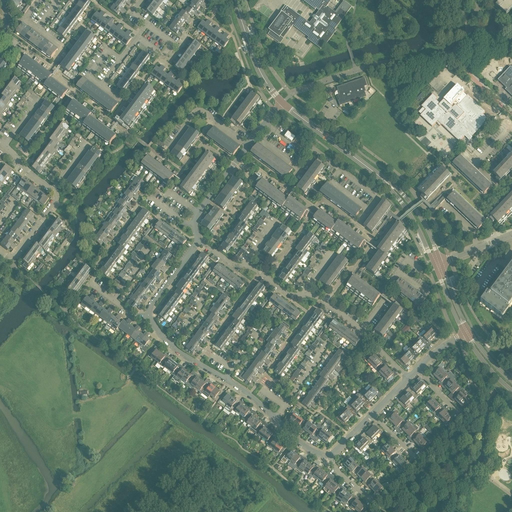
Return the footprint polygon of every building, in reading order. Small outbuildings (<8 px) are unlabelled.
[(20,7),(21,6),(13,0),(12,0),(9,4),(16,9),(19,6),(20,7)] [(195,0),(194,0),(191,4),(199,9),(200,7),(204,10),(205,7),(195,0)] [(269,30),(270,31),(279,38),(280,37),(284,39),(290,31),(289,31),(293,26),(306,35),(306,36),(307,36),(308,38),(309,38),(308,40),(308,39),(311,41),(320,49),(321,49),(325,43),(327,44),(328,41),(329,40),(336,31),(336,32),(336,31),(335,30),(336,28),(337,27),(346,14),(347,14),(351,8),(351,7),(352,8),(352,7),(344,1),(339,8),(335,13),(327,7),(328,6),(329,5),(328,5),(331,0),(302,0),(302,1),(303,0),(312,8),(315,10),(316,9),(319,11),(310,24),(300,16),(287,7),(282,13),(269,30)] [(496,7),(495,7),(506,16),(506,15),(511,7),(511,0),(503,0),(497,8),(496,7)] [(84,12),(87,8),(79,1),(78,2),(79,3),(77,6),(84,12)] [(123,9),(124,6),(117,1),(114,5),(125,13),(126,11),(123,9)] [(160,7),(153,2),(151,4),(147,2),(146,4),(156,12),(160,7)] [(153,16),(156,12),(146,4),(144,6),(148,8),(146,11),(153,16)] [(197,12),(199,9),(191,4),(188,8),(199,16),(200,14),(197,12)] [(125,13),(114,5),(111,10),(118,15),(120,13),(123,15),(125,13)] [(81,16),(84,12),(77,6),(75,10),(73,9),(72,10),(81,16)] [(197,18),(199,16),(188,8),(185,13),(183,11),(192,18),(194,15),(197,18)] [(77,21),(81,16),(72,10),(72,11),(73,12),(71,15),(77,21)] [(96,23),(104,13),(102,11),(99,15),(97,13),(91,20),(96,23)] [(182,12),(179,15),(190,23),(191,22),(188,19),(190,17),(192,18),(183,11),(182,12)] [(100,27),(106,20),(103,18),(106,14),(104,13),(96,23),(100,27)] [(179,16),(177,14),(175,18),(174,18),(176,20),(183,25),(185,23),(189,25),(190,23),(179,15),(179,16)] [(74,25),(77,21),(71,15),(68,18),(67,17),(66,18),(74,25)] [(71,29),(74,25),(66,18),(65,20),(66,21),(64,24),(71,29)] [(105,30),(112,19),(110,18),(108,21),(106,20),(100,27),(105,30)] [(171,22),(173,24),(184,32),(185,30),(182,27),(183,25),(176,20),(174,18),(171,22)] [(109,33),(114,26),(112,24),(114,21),(112,19),(105,30),(109,33)] [(202,32),(210,22),(208,20),(205,24),(203,22),(197,29),(202,32)] [(171,22),(167,28),(169,30),(170,29),(177,34),(179,31),(182,34),(184,32),(173,24),(171,22)] [(206,35),(211,28),(209,27),(212,23),(210,22),(202,32),(206,35)] [(25,30),(28,27),(23,24),(16,33),(20,36),(23,33),(25,30)] [(68,34),(71,29),(64,24),(62,27),(60,26),(59,27),(68,34)] [(113,36),(121,26),(119,24),(117,28),(114,26),(109,33),(113,36)] [(118,40),(123,33),(120,31),(123,27),(121,26),(113,36),(118,40)] [(25,40),(32,30),(28,27),(25,30),(23,33),(20,36),(25,40)] [(64,38),(68,34),(59,27),(59,28),(60,29),(57,33),(64,38)] [(211,39),(218,28),(216,27),(214,30),(211,28),(206,35),(211,39)] [(215,42),(220,35),(218,33),(220,30),(218,28),(211,39),(215,42)] [(68,73),(69,73),(95,38),(91,35),(92,33),(87,29),(85,31),(87,32),(61,67),(66,71),(68,73)] [(34,37),(36,34),(32,30),(25,40),(29,43),(32,40),(34,37)] [(122,43),(130,32),(128,31),(125,34),(123,33),(118,40),(122,43)] [(130,32),(122,43),(126,46),(132,39),(129,37),(132,34),(130,32)] [(219,45),(227,35),(225,33),(223,37),(220,35),(215,42),(219,45)] [(33,46),(41,37),(36,34),(34,37),(32,40),(29,43),(33,46)] [(227,35),(219,45),(224,48),(229,42),(226,40),(229,36),(227,35)] [(42,43),(45,40),(41,37),(33,46),(38,49),(40,46),(42,43)] [(42,53),(49,43),(45,40),(42,43),(40,46),(38,49),(42,53)] [(187,42),(198,50),(201,46),(194,40),(192,43),(189,41),(187,42)] [(187,49),(194,54),(198,50),(187,42),(186,44),(189,47),(187,49)] [(51,50),(53,47),(49,43),(42,53),(46,56),(49,53),(51,50)] [(49,53),(46,56),(51,59),(58,50),(53,47),(51,50),(49,53)] [(181,51),(191,59),(194,54),(187,49),(186,52),(182,49),(181,51)] [(181,58),(188,63),(191,59),(181,51),(179,53),(183,56),(181,58)] [(139,55),(139,56),(147,62),(150,57),(143,52),(141,56),(140,55),(139,55)] [(62,100),(68,92),(51,79),(52,77),(26,58),(27,56),(25,54),(19,63),(20,64),(18,67),(62,100)] [(139,58),(137,61),(144,66),(147,62),(139,56),(138,57),(139,58)] [(174,60),(185,67),(188,63),(181,58),(179,60),(176,58),(174,60)] [(181,72),(185,67),(174,60),(173,62),(176,64),(174,67),(181,72)] [(133,63),(132,64),(141,70),(144,66),(137,61),(134,64),(133,63)] [(133,66),(130,69),(137,75),(141,70),(132,64),(131,65),(133,66)] [(156,78),(164,67),(162,66),(159,69),(156,67),(151,74),(156,78)] [(160,81),(165,74),(163,72),(166,69),(164,67),(156,78),(160,81)] [(511,68),(511,67),(510,67),(505,73),(498,80),(498,81),(498,80),(504,85),(504,86),(506,89),(505,90),(506,90),(511,95),(511,96),(511,68)] [(127,72),(126,73),(134,79),(137,75),(130,69),(128,73),(127,72)] [(164,84),(172,74),(170,72),(168,76),(165,74),(160,81),(164,84)] [(126,75),(124,78),(131,83),(134,79),(126,73),(125,74),(126,75)] [(169,87),(174,80),(172,78),(174,75),(172,74),(164,84),(169,87)] [(20,89),(20,88),(19,87),(22,84),(14,78),(11,82),(20,89)] [(81,91),(87,82),(83,78),(76,88),(81,91)] [(120,80),(119,81),(128,88),(131,83),(124,78),(121,81),(120,80)] [(340,106),(349,103),(366,97),(365,92),(366,92),(364,87),(367,86),(364,78),(337,87),(339,95),(337,96),(339,100),(338,101),(340,106)] [(173,91),(181,80),(179,79),(176,82),(174,80),(169,87),(173,91)] [(181,80),(173,91),(178,94),(183,87),(180,85),(183,81),(181,80)] [(117,87),(124,92),(128,88),(119,81),(118,83),(119,84),(117,87)] [(19,90),(20,89),(11,82),(8,87),(15,92),(18,89),(19,90)] [(85,94),(92,85),(87,82),(81,91),(85,94)] [(116,120),(116,121),(117,121),(118,122),(117,123),(119,124),(123,127),(125,124),(127,126),(129,128),(130,129),(134,124),(137,120),(140,115),(143,112),(143,111),(146,107),(147,107),(150,102),(152,100),(153,98),(156,93),(153,91),(152,90),(151,89),(152,88),(152,87),(149,85),(150,83),(148,82),(147,83),(145,85),(146,86),(143,91),(141,94),(140,95),(137,99),(137,100),(134,104),(133,104),(130,108),(127,113),(124,117),(121,121),(120,120),(119,120),(117,118),(116,120)] [(89,97),(96,88),(92,85),(85,94),(89,97)] [(423,108),(418,112),(421,115),(420,116),(432,127),(436,123),(440,126),(441,125),(442,126),(442,125),(459,142),(464,137),(467,134),(470,136),(471,138),(472,137),(488,120),(483,115),(485,112),(468,95),(466,96),(464,93),(463,93),(464,92),(457,86),(452,91),(452,92),(450,94),(441,103),(440,104),(436,100),(437,99),(433,95),(421,107),(423,108)] [(13,96),(15,92),(8,87),(4,91),(13,98),(14,97),(13,96)] [(94,101),(101,91),(96,88),(89,97),(94,101)] [(3,97),(11,103),(9,101),(11,98),(12,99),(13,98),(4,91),(1,95),(3,97)] [(98,104),(105,95),(101,91),(94,101),(98,104)] [(260,100),(252,94),(232,120),(231,119),(229,121),(237,127),(238,125),(240,126),(260,100)] [(102,107),(109,98),(105,95),(98,104),(102,107)] [(0,101),(9,108),(9,107),(8,106),(11,103),(3,97),(0,101)] [(107,110),(114,101),(109,98),(102,107),(107,110)] [(110,145),(116,137),(90,117),(91,115),(73,101),(74,100),(73,99),(68,105),(70,106),(66,112),(101,138),(110,145)] [(8,109),(9,108),(0,101),(0,108),(4,112),(7,108),(8,109)] [(114,101),(107,110),(111,114),(118,104),(114,101)] [(55,109),(46,102),(42,106),(46,109),(46,108),(49,111),(52,113),(55,109)] [(46,109),(42,106),(39,111),(49,117),(52,113),(49,111),(46,108),(46,109)] [(45,122),(48,119),(49,117),(39,111),(36,115),(39,117),(39,118),(42,120),(42,119),(45,122)] [(42,126),(45,122),(42,119),(42,120),(39,118),(39,117),(36,115),(33,119),(42,126)] [(39,130),(42,126),(33,119),(29,123),(33,126),(36,128),(39,130)] [(33,126),(29,123),(26,128),(36,135),(39,130),(36,128),(33,126)] [(59,127),(68,134),(68,133),(67,132),(70,128),(62,123),(59,127)] [(67,135),(68,134),(59,127),(55,131),(63,137),(66,134),(67,135)] [(211,140),(218,131),(213,127),(206,137),(211,140)] [(32,139),(34,136),(36,135),(26,128),(23,132),(26,135),(28,136),(29,137),(32,139)] [(187,133),(196,140),(200,135),(190,128),(187,133)] [(61,141),(63,137),(55,131),(52,136),(61,143),(62,142),(61,141)] [(215,144),(222,134),(218,131),(211,140),(215,144)] [(29,144),(32,139),(29,137),(28,136),(26,135),(23,132),(20,137),(29,144)] [(184,137),(193,144),(196,140),(187,133),(184,137)] [(220,147),(227,137),(222,134),(215,144),(220,147)] [(60,144),(61,143),(52,136),(49,140),(59,148),(59,147),(57,146),(59,143),(60,144)] [(181,141),(190,148),(193,144),(184,137),(181,141)] [(224,150),(231,141),(227,137),(220,147),(224,150)] [(56,151),(59,148),(49,140),(51,142),(48,146),(57,153),(58,152),(56,151)] [(177,146),(187,153),(190,148),(181,141),(177,146)] [(228,153),(235,144),(231,141),(224,150),(228,153)] [(235,144),(228,153),(233,157),(240,147),(235,144)] [(255,157),(262,147),(257,144),(250,153),(255,157)] [(56,154),(57,153),(48,146),(45,150),(52,156),(55,153),(56,154)] [(174,150),(183,157),(187,153),(177,146),(174,150)] [(99,159),(102,154),(93,147),(89,152),(99,159)] [(259,160),(266,151),(262,147),(255,157),(259,160)] [(50,160),(52,156),(45,150),(41,155),(50,162),(51,161),(50,160)] [(180,161),(183,157),(174,150),(171,154),(180,161)] [(181,189),(190,196),(217,161),(216,161),(218,159),(207,151),(205,153),(207,154),(181,189)] [(263,163),(270,154),(266,151),(259,160),(263,163)] [(95,163),(99,159),(89,152),(86,156),(95,163)] [(168,185),(174,177),(148,157),(149,156),(147,154),(143,159),(145,161),(142,165),(168,185)] [(268,166),(275,157),(270,154),(263,163),(268,166)] [(500,184),(502,182),(501,180),(511,168),(511,154),(493,174),(497,178),(496,179),(500,184)] [(50,163),(50,162),(41,155),(38,159),(46,165),(49,162),(50,163)] [(92,167),(95,163),(86,156),(83,161),(92,167)] [(456,168),(464,160),(460,156),(452,164),(456,168)] [(272,170),(279,160),(275,157),(268,166),(272,170)] [(44,168),(46,165),(38,159),(35,163),(44,170),(45,169),(44,168)] [(305,195),(308,190),(324,168),(320,165),(321,163),(316,159),(315,162),(316,163),(297,189),(305,195)] [(276,173),(283,164),(279,160),(272,170),(276,173)] [(464,160),(456,168),(460,172),(468,163),(464,160)] [(89,172),(92,167),(83,161),(80,165),(89,172)] [(43,171),(44,170),(35,163),(32,168),(39,174),(42,170),(43,171)] [(464,176),(472,167),(468,163),(460,172),(464,176)] [(281,176),(288,167),(283,164),(276,173),(281,176)] [(1,170),(10,177),(10,176),(9,175),(12,171),(4,165),(1,170)] [(86,176),(89,172),(80,165),(76,169),(86,176)] [(427,198),(430,195),(449,175),(440,166),(418,190),(423,195),(427,198)] [(288,167),(281,176),(285,179),(292,170),(288,167)] [(472,167),(464,176),(468,179),(476,171),(472,167)] [(82,180),(86,176),(76,169),(73,174),(82,180)] [(9,178),(10,177),(1,170),(0,170),(0,176),(5,180),(8,177),(9,178)] [(472,183),(480,175),(476,171),(468,179),(472,183)] [(79,185),(82,180),(73,174),(70,178),(79,185)] [(261,193),(300,222),(302,219),(304,220),(305,218),(306,218),(310,212),(308,210),(307,211),(289,198),(288,200),(262,181),(263,179),(258,175),(257,177),(259,179),(256,183),(254,186),(257,187),(256,189),(260,192),(261,193)] [(480,175),(472,183),(476,187),(484,179),(480,175)] [(144,183),(135,176),(131,181),(133,182),(144,190),(146,188),(142,186),(144,183)] [(230,181),(240,188),(243,184),(234,177),(230,181)] [(67,182),(74,188),(76,189),(79,185),(70,178),(67,182)] [(20,192),(27,183),(23,179),(17,187),(20,190),(19,191),(20,192)] [(480,191),(488,182),(484,179),(476,187),(480,191)] [(237,193),(240,188),(230,181),(227,186),(237,193)] [(133,184),(131,187),(138,192),(139,189),(143,192),(144,190),(133,182),(132,183),(133,184)] [(488,182),(480,191),(484,194),(492,186),(488,182)] [(26,194),(31,186),(27,183),(20,192),(21,193),(22,191),(26,194)] [(324,196),(331,187),(326,184),(319,193),(324,196)] [(29,198),(36,189),(31,186),(26,194),(29,196),(28,198),(29,198)] [(233,197),(237,193),(227,186),(224,190),(233,197)] [(136,194),(138,192),(131,187),(128,190),(127,190),(138,199),(139,197),(136,194)] [(331,187),(324,196),(328,200),(335,190),(331,187)] [(34,200),(40,192),(36,189),(29,198),(30,199),(31,198),(34,200)] [(485,222),(487,220),(489,219),(487,217),(486,218),(485,219),(454,189),(449,194),(447,193),(446,194),(448,196),(446,198),(447,199),(454,192),(485,222)] [(137,201),(138,199),(127,190),(126,191),(127,192),(124,195),(131,200),(133,198),(137,201)] [(230,201),(233,197),(224,190),(221,194),(230,201)] [(333,203),(340,193),(335,190),(328,200),(333,203)] [(38,205),(44,196),(40,192),(34,200),(37,203),(37,204),(38,205)] [(479,230),(485,222),(454,192),(447,199),(479,230)] [(337,206),(344,197),(340,193),(333,203),(337,206)] [(227,206),(230,201),(221,194),(218,199),(227,206)] [(499,225),(511,213),(511,211),(511,194),(491,217),(489,215),(487,217),(489,219),(493,222),(494,220),(499,225)] [(129,203),(131,200),(124,195),(122,199),(121,198),(120,199),(132,207),(133,206),(129,203)] [(44,196),(38,205),(39,206),(40,204),(43,207),(49,199),(44,196)] [(341,209),(348,200),(344,197),(337,206),(341,209)] [(116,203),(117,204),(118,204),(118,205),(120,206),(125,209),(127,207),(130,209),(132,207),(120,199),(120,200),(118,199),(116,203)] [(224,210),(227,206),(218,199),(214,203),(224,210)] [(346,212),(353,203),(348,200),(341,209),(346,212)] [(380,205),(388,211),(391,206),(383,200),(380,205)] [(247,206),(256,213),(256,212),(255,211),(258,207),(251,202),(249,205),(248,204),(247,206)] [(350,216),(357,206),(353,203),(346,212),(350,216)] [(114,208),(116,209),(127,218),(128,216),(125,213),(127,211),(125,209),(120,206),(118,205),(118,204),(117,204),(114,208)] [(377,209),(385,215),(388,211),(380,205),(377,209)] [(255,214),(256,213),(247,206),(243,210),(251,216),(254,213),(255,214)] [(357,206),(350,216),(354,219),(361,210),(357,206)] [(220,219),(223,214),(214,207),(211,212),(220,219)] [(111,213),(113,214),(120,219),(122,217),(126,220),(127,218),(116,209),(114,208),(111,213)] [(142,208),(139,213),(148,220),(149,219),(148,218),(149,215),(150,214),(144,209),(142,208)] [(374,213),(381,219),(385,215),(377,209),(374,213)] [(34,222),(35,221),(32,218),(33,215),(26,210),(23,215),(34,222)] [(249,219),(251,216),(243,210),(240,215),(249,221),(250,220),(249,219)] [(337,224),(333,221),(319,211),(313,219),(357,252),(359,249),(361,250),(363,248),(368,242),(365,240),(364,242),(338,222),(337,224)] [(217,223),(220,219),(211,212),(208,216),(217,223)] [(111,213),(108,217),(109,218),(120,226),(122,224),(120,223),(118,222),(120,219),(113,214),(111,213)] [(147,220),(148,220),(139,213),(136,217),(144,223),(146,220),(147,220)] [(370,218),(378,224),(381,219),(374,213),(370,218)] [(32,224),(34,222),(23,215),(20,219),(27,224),(29,222),(32,224)] [(240,215),(237,219),(239,220),(245,225),(247,221),(248,222),(249,221),(240,215)] [(214,227),(217,223),(208,216),(204,221),(214,227)] [(108,217),(105,221),(107,223),(114,228),(116,226),(117,227),(119,228),(120,226),(109,218),(108,217)] [(141,226),(144,223),(136,217),(133,221),(142,228),(142,227),(141,226)] [(367,222),(375,228),(378,224),(370,218),(367,222)] [(25,226),(27,224),(20,219),(17,223),(27,231),(29,229),(25,226)] [(56,219),(53,223),(62,230),(63,229),(62,228),(65,223),(63,221),(62,223),(56,219)] [(247,226),(245,225),(239,220),(236,225),(245,232),(245,231),(244,230),(247,226)] [(141,229),(142,228),(133,221),(130,226),(137,231),(140,228),(141,229)] [(210,232),(214,227),(204,221),(201,225),(210,232)] [(398,221),(397,221),(396,223),(397,224),(378,250),(379,252),(366,269),(374,275),(407,231),(402,227),(404,225),(401,221),(399,223),(398,221)] [(159,233),(165,224),(163,222),(162,223),(160,222),(155,228),(158,231),(158,232),(159,233)] [(372,233),(375,228),(367,222),(364,227),(372,233)] [(26,233),(27,231),(17,223),(13,228),(20,233),(22,230),(26,233)] [(61,231),(62,230),(53,223),(50,228),(57,233),(60,230),(61,231)] [(104,226),(103,227),(114,235),(115,233),(112,231),(114,228),(107,223),(104,226)] [(164,235),(170,227),(165,224),(159,233),(159,234),(160,232),(164,235)] [(244,233),(245,232),(236,225),(232,229),(240,235),(243,232),(244,233)] [(278,230),(288,237),(291,232),(282,225),(278,230)] [(126,230),(135,237),(136,237),(139,233),(137,231),(130,226),(126,230)] [(113,237),(114,235),(103,227),(102,227),(103,228),(100,232),(107,237),(109,234),(113,237)] [(167,239),(174,230),(170,227),(164,235),(167,237),(166,239),(167,239)] [(19,235),(20,233),(13,228),(10,232),(21,240),(22,238),(19,235)] [(55,237),(57,233),(50,228),(46,232),(55,239),(56,238),(55,237)] [(238,239),(240,235),(232,229),(229,234),(238,240),(239,239),(238,239)] [(134,238),(135,237),(126,230),(123,234),(131,240),(133,237),(134,238)] [(172,241),(178,233),(174,230),(167,239),(168,240),(169,239),(172,241)] [(284,241),(288,237),(278,230),(275,234),(284,241)] [(19,242),(21,240),(10,232),(7,236),(14,241),(16,239),(19,242)] [(54,240),(55,239),(46,232),(43,236),(51,242),(53,239),(54,240)] [(106,239),(107,237),(100,232),(98,235),(97,234),(96,235),(108,244),(109,242),(106,239)] [(314,243),(317,239),(308,232),(304,236),(313,243),(314,243)] [(176,246),(183,237),(178,233),(172,241),(176,244),(175,245),(176,246)] [(128,244),(131,240),(123,234),(120,239),(129,245),(129,244),(128,244)] [(238,241),(238,240),(229,234),(226,238),(234,244),(236,240),(238,241)] [(281,245),(284,241),(275,234),(272,238),(281,245)] [(108,244),(96,235),(96,236),(97,237),(94,240),(101,246),(103,243),(106,245),(108,244)] [(12,244),(14,241),(7,236),(4,240),(14,248),(16,246),(12,244)] [(51,242),(43,236),(40,241),(49,247),(52,243),(51,242)] [(313,244),(313,243),(304,236),(301,240),(309,246),(311,243),(313,244)] [(183,237),(176,246),(177,246),(177,245),(181,248),(187,240),(183,237)] [(231,247),(234,244),(226,238),(223,242),(232,249),(232,248),(231,247)] [(278,249),(281,245),(272,238),(269,243),(278,249)] [(124,249),(127,245),(128,246),(129,245),(120,239),(118,241),(119,242),(117,244),(118,245),(124,249)] [(13,250),(14,248),(4,240),(0,245),(7,250),(9,248),(13,250)] [(301,240),(298,245),(307,252),(307,251),(306,250),(309,246),(301,240)] [(40,241),(37,245),(44,251),(46,252),(49,247),(40,241)] [(231,250),(232,249),(223,242),(221,244),(223,245),(221,247),(224,250),(226,252),(227,252),(230,249),(231,250)] [(44,251),(34,243),(31,248),(40,255),(41,254),(40,253),(42,250),(44,251)] [(275,254),(278,249),(269,243),(265,247),(275,254)] [(115,249),(124,256),(124,255),(123,254),(126,250),(124,249),(118,245),(115,249)] [(302,255),(304,257),(307,253),(306,252),(307,252),(298,245),(296,247),(297,248),(295,250),(296,251),(302,255)] [(271,258),(275,254),(265,247),(262,251),(271,258)] [(40,255),(31,248),(28,252),(36,258),(37,259),(40,255)] [(123,257),(124,256),(115,249),(112,254),(119,259),(122,256),(123,257)] [(170,258),(172,256),(165,251),(162,254),(161,254),(160,255),(172,263),(173,261),(170,258)] [(296,251),(293,255),(302,262),(303,263),(307,258),(304,257),(302,255),(296,251)] [(33,261),(36,258),(28,252),(25,256),(34,263),(34,262),(33,261)] [(198,257),(206,263),(207,262),(206,262),(209,258),(202,253),(200,256),(199,255),(198,257)] [(117,263),(119,259),(112,254),(109,258),(117,265),(118,264),(117,263)] [(172,263),(160,255),(161,254),(160,254),(156,258),(158,259),(165,265),(167,262),(170,265),(172,263)] [(301,263),(302,262),(293,255),(290,260),(298,266),(300,262),(301,263)] [(34,263),(25,256),(21,261),(24,263),(22,266),(27,270),(32,263),(33,264),(34,263)] [(342,265),(345,267),(349,263),(339,256),(336,260),(339,263),(339,262),(342,264),(342,265)] [(206,264),(206,263),(198,257),(194,261),(202,267),(205,264),(206,264)] [(117,266),(117,265),(109,258),(105,262),(113,268),(115,265),(117,266)] [(511,258),(508,263),(511,266),(511,267),(489,295),(487,294),(481,301),(503,318),(509,310),(507,308),(511,301),(511,258)] [(163,267),(165,265),(158,259),(156,263),(155,262),(154,263),(165,272),(167,270),(163,267)] [(295,269),(298,266),(290,260),(287,264),(296,271),(296,270),(295,269)] [(342,272),(345,267),(342,265),(342,264),(339,262),(339,263),(336,260),(333,265),(342,272)] [(200,270),(202,267),(194,261),(191,266),(200,272),(201,271),(200,270)] [(111,271),(113,268),(105,262),(102,267),(111,273),(112,272),(111,271)] [(154,265),(152,268),(151,269),(154,270),(159,274),(159,273),(161,271),(164,274),(165,272),(154,263),(153,264),(154,265)] [(217,276),(223,267),(219,264),(213,272),(217,275),(216,276),(217,276)] [(295,272),(296,271),(287,264),(283,268),(291,274),(294,271),(295,272)] [(80,269),(89,275),(90,274),(89,273),(91,270),(85,265),(82,269),(81,268),(80,269)] [(339,276),(342,272),(333,265),(329,269),(333,271),(336,273),(339,276)] [(199,273),(200,272),(191,266),(188,270),(196,275),(198,272),(199,273)] [(110,274),(111,273),(102,267),(101,268),(102,269),(100,272),(106,277),(109,273),(110,274)] [(222,278),(228,270),(223,267),(217,276),(218,277),(218,276),(222,278)] [(289,278),(291,274),(283,268),(280,273),(289,279),(290,278),(289,278)] [(86,280),(89,275),(80,269),(79,270),(81,271),(78,274),(86,280)] [(336,280),(339,276),(336,273),(333,271),(329,269),(326,273),(336,280)] [(161,275),(159,273),(159,274),(154,270),(151,274),(150,273),(150,274),(161,282),(162,280),(159,278),(161,275)] [(193,279),(196,275),(188,270),(185,274),(194,281),(194,280),(193,279)] [(225,283),(232,274),(228,270),(222,278),(225,281),(224,282),(225,283)] [(280,273),(277,277),(285,283),(287,280),(288,280),(289,279),(280,273)] [(332,284),(336,280),(326,273),(323,277),(326,280),(329,282),(332,284)] [(83,284),(86,280),(78,274),(75,278),(74,277),(83,284)] [(159,284),(161,282),(150,274),(149,275),(150,275),(147,279),(154,284),(156,281),(159,284)] [(193,282),(194,281),(185,274),(182,278),(189,284),(192,281),(193,282)] [(230,285),(236,277),(232,274),(225,283),(226,284),(227,282),(230,285)] [(348,280),(346,282),(348,284),(346,287),(373,306),(376,302),(376,301),(378,300),(380,296),(354,277),(355,275),(353,274),(348,280)] [(79,289),(83,284),(74,277),(73,279),(74,279),(71,283),(79,289)] [(234,289),(241,280),(236,277),(230,285),(234,287),(233,289),(234,289)] [(329,289),(332,284),(329,282),(326,280),(323,277),(319,282),(329,289)] [(187,287),(189,284),(182,278),(178,283),(187,289),(188,288),(187,287)] [(152,286),(154,284),(147,279),(145,282),(144,282),(143,282),(154,291),(156,289),(152,286)] [(397,292),(404,282),(399,279),(392,288),(397,292)] [(236,289),(239,292),(245,284),(241,280),(234,289),(235,290),(236,289)] [(153,293),(154,291),(143,282),(143,283),(143,284),(141,287),(148,292),(150,290),(153,293)] [(401,295),(408,286),(404,282),(397,292),(401,295)] [(76,293),(79,289),(71,283),(69,286),(68,285),(67,286),(76,293)] [(178,283),(175,287),(177,289),(183,293),(185,289),(187,290),(187,289),(178,283)] [(254,287),(263,293),(264,292),(262,292),(265,288),(258,283),(257,286),(255,285),(254,287)] [(75,295),(76,293),(67,286),(66,287),(68,288),(65,291),(72,296),(74,294),(75,295)] [(148,299),(149,297),(146,295),(148,292),(141,287),(139,286),(136,290),(137,291),(148,299)] [(406,298),(413,289),(408,286),(401,295),(406,298)] [(262,294),(263,293),(254,287),(251,291),(259,297),(261,293),(262,294)] [(185,294),(183,293),(177,289),(173,293),(183,300),(183,299),(182,298),(185,294)] [(410,301),(417,292),(413,289),(406,298),(410,301)] [(137,291),(136,290),(132,294),(141,301),(143,299),(147,301),(148,299),(137,291)] [(256,300),(259,297),(251,291),(248,295),(256,302),(257,301),(256,300)] [(414,305),(421,295),(417,292),(410,301),(414,305)] [(182,301),(183,300),(173,293),(170,298),(178,304),(181,300),(182,301)] [(141,308),(143,306),(139,303),(141,301),(132,294),(129,299),(130,299),(141,308)] [(85,309),(86,308),(94,297),(92,295),(90,299),(87,297),(83,301),(82,304),(81,305),(81,306),(85,309)] [(228,302),(230,300),(223,295),(221,298),(220,297),(219,298),(230,307),(232,305),(228,302)] [(256,303),(256,302),(248,295),(244,300),(252,305),(255,302),(256,303)] [(273,306),(280,297),(278,296),(277,297),(274,295),(269,302),(273,304),(272,306),(273,306)] [(421,295),(414,305),(419,308),(426,299),(421,295)] [(87,308),(90,311),(96,304),(93,302),(96,298),(94,297),(86,308),(86,309),(87,308)] [(278,308),(284,300),(280,297),(273,306),(274,307),(275,306),(278,308)] [(176,307),(178,304),(170,298),(167,302),(176,309),(177,308),(176,307)] [(229,309),(230,307),(219,298),(219,299),(219,300),(217,303),(224,309),(226,306),(229,309)] [(140,310),(141,308),(130,299),(130,300),(130,301),(128,305),(135,310),(137,307),(140,310)] [(250,309),(252,305),(244,300),(241,304),(250,311),(251,310),(250,309)] [(282,313),(288,304),(284,300),(278,308),(281,311),(281,312),(282,313)] [(94,315),(103,303),(101,302),(98,305),(96,304),(90,311),(94,313),(93,314),(94,315)] [(175,310),(176,309),(167,302),(164,306),(172,312),(174,309),(175,310)] [(99,317),(104,310),(102,308),(104,305),(103,303),(94,315),(95,315),(96,314),(99,317)] [(222,311),(224,309),(217,303),(214,307),(213,306),(213,307),(224,316),(225,314),(222,311)] [(249,311),(250,311),(241,304),(238,308),(246,314),(248,311),(249,311)] [(287,315),(293,307),(288,304),(282,313),(283,312),(287,315)] [(383,338),(386,333),(402,311),(398,308),(394,305),(394,306),(375,332),(383,338)] [(164,306),(161,310),(170,317),(169,316),(172,312),(164,306)] [(222,317),(224,316),(213,307),(212,308),(213,308),(210,312),(212,314),(217,317),(219,315),(222,317)] [(290,319),(297,310),(293,307),(287,315),(290,317),(289,318),(290,319)] [(103,321),(111,310),(109,308),(107,312),(104,310),(99,317),(103,320),(102,320),(103,321)] [(243,317),(246,314),(238,308),(235,313),(244,319),(244,318),(243,317)] [(108,323),(113,317),(111,315),(113,311),(111,310),(103,321),(104,322),(104,321),(108,323)] [(161,310),(157,315),(166,322),(170,317),(161,310)] [(297,310),(290,319),(291,320),(292,319),(296,321),(301,315),(298,313),(299,312),(297,310)] [(313,313),(322,320),(322,319),(321,318),(324,315),(317,310),(315,312),(314,312),(313,313)] [(235,313),(231,317),(233,319),(239,323),(242,319),(243,320),(244,319),(235,313)] [(321,321),(322,320),(313,313),(310,317),(317,323),(320,320),(321,321)] [(220,319),(217,317),(212,314),(210,317),(209,317),(208,317),(219,326),(221,324),(218,321),(220,319)] [(111,328),(120,316),(118,315),(115,318),(113,317),(108,323),(106,326),(110,329),(111,328)] [(117,330),(118,328),(122,323),(119,321),(122,318),(120,316),(111,328),(110,329),(115,332),(117,330)] [(218,328),(219,326),(208,317),(207,318),(208,319),(206,322),(213,328),(215,325),(218,328)] [(315,327),(317,323),(310,317),(306,322),(315,328),(316,328),(315,327)] [(121,331),(122,332),(130,321),(128,319),(126,323),(123,321),(122,323),(118,328),(122,331),(121,331)] [(241,324),(239,323),(233,319),(230,323),(239,330),(240,329),(239,328),(241,324)] [(333,332),(339,323),(335,320),(329,327),(333,330),(332,331),(333,332)] [(127,334),(132,328),(130,326),(132,322),(130,321),(122,332),(123,333),(124,332),(127,334)] [(211,330),(213,328),(206,322),(203,326),(202,325),(202,326),(213,335),(214,333),(211,330)] [(315,329),(315,328),(306,322),(303,326),(311,332),(314,329),(315,329)] [(238,331),(239,330),(230,323),(227,327),(235,333),(237,330),(238,331)] [(338,334),(344,326),(339,323),(333,332),(334,333),(334,332),(338,334)] [(275,328),(287,337),(288,335),(285,332),(287,329),(280,324),(277,328),(276,327),(275,328)] [(130,338),(131,339),(139,327),(137,326),(134,329),(132,328),(127,334),(130,337),(130,338)] [(212,336),(213,335),(202,326),(201,327),(202,328),(199,331),(206,336),(208,334),(212,336)] [(308,335),(311,332),(303,326),(300,330),(309,337),(310,336),(308,335)] [(341,339),(348,329),(344,326),(338,334),(336,336),(341,339)] [(426,333),(433,339),(438,333),(431,326),(428,329),(429,330),(426,333)] [(132,338),(135,341),(136,341),(141,334),(138,332),(141,329),(139,327),(131,339),(132,339),(132,338)] [(232,337),(235,333),(227,327),(224,332),(233,338),(233,337),(232,337)] [(285,339),(287,337),(275,328),(275,329),(276,330),(273,333),(280,338),(282,336),(285,339)] [(346,341),(352,333),(348,329),(341,339),(342,339),(343,338),(346,341)] [(308,338),(309,337),(300,330),(297,335),(304,341),(307,337),(308,338)] [(426,333),(424,330),(418,336),(420,338),(425,343),(427,341),(428,343),(433,339),(426,333)] [(204,339),(206,336),(199,331),(197,334),(196,334),(195,335),(206,343),(208,341),(204,339)] [(139,345),(148,334),(146,332),(143,336),(141,334),(136,341),(135,341),(135,342),(136,342),(136,343),(139,346),(139,345)] [(232,339),(233,338),(224,332),(220,336),(228,342),(231,338),(232,339)] [(268,336),(269,337),(280,345),(282,343),(278,341),(280,338),(273,333),(271,332),(268,336)] [(350,345),(357,336),(352,333),(346,341),(350,343),(349,344),(350,345)] [(139,346),(138,347),(142,350),(141,351),(144,353),(149,347),(152,343),(149,341),(147,339),(149,336),(150,335),(148,334),(139,345),(139,346)] [(205,345),(206,343),(195,335),(194,336),(195,336),(193,340),(200,345),(202,343),(205,345)] [(302,344),(304,341),(297,335),(293,339),(302,346),(303,345),(302,344)] [(226,345),(228,342),(220,336),(217,340),(226,347),(227,346),(226,345)] [(357,336),(350,345),(351,346),(351,344),(355,347),(361,339),(357,336)] [(266,342),(269,344),(274,347),(275,345),(279,347),(280,345),(269,337),(268,337),(269,338),(266,342)] [(423,345),(425,343),(420,338),(416,341),(417,342),(415,344),(421,350),(425,346),(423,345)] [(292,345),(298,349),(301,346),(302,347),(302,346),(293,339),(290,344),(292,345)] [(198,347),(200,345),(193,340),(190,343),(189,343),(200,352),(201,350),(198,347)] [(216,342),(214,345),(222,351),(224,347),(225,348),(226,347),(217,340),(216,342)] [(187,343),(184,347),(186,348),(186,349),(184,351),(192,356),(195,351),(199,354),(200,352),(189,343),(187,343)] [(265,346),(265,347),(276,356),(277,354),(274,351),(276,349),(274,347),(269,344),(266,347),(265,346)] [(417,354),(421,350),(415,344),(412,347),(412,346),(408,349),(414,354),(415,353),(417,354)] [(300,351),(298,349),(292,345),(289,350),(298,356),(298,355),(297,354),(300,351)] [(410,362),(414,358),(412,356),(414,354),(408,349),(406,346),(403,349),(403,350),(403,351),(405,352),(405,353),(406,353),(403,356),(410,362)] [(153,351),(148,357),(152,360),(153,359),(155,361),(161,354),(157,351),(159,349),(156,347),(153,351)] [(274,358),(276,356),(265,347),(264,348),(265,349),(262,352),(269,358),(271,355),(274,358)] [(297,357),(298,356),(289,350),(285,354),(293,360),(296,356),(297,357)] [(346,355),(343,353),(339,350),(337,354),(336,353),(335,354),(346,362),(348,361),(344,358),(346,355)] [(259,355),(258,356),(269,365),(271,363),(267,360),(269,358),(262,352),(260,356),(259,355)] [(157,364),(155,367),(159,370),(161,367),(166,361),(167,359),(165,357),(161,354),(155,361),(158,363),(157,364)] [(291,363),(293,360),(285,354),(282,358),(291,365),(292,364),(291,363)] [(345,364),(346,362),(335,354),(334,355),(335,356),(333,359),(340,364),(341,362),(345,364)] [(372,357),(370,355),(365,360),(368,364),(369,363),(372,365),(378,359),(374,355),(372,357)] [(258,358),(256,361),(263,366),(264,364),(268,366),(269,365),(258,356),(257,357),(258,358)] [(406,366),(410,362),(403,356),(401,358),(400,357),(397,361),(402,366),(404,364),(406,366)] [(290,366),(291,365),(282,358),(279,363),(287,368),(289,365),(290,366)] [(166,361),(161,367),(163,368),(163,369),(163,370),(166,373),(167,372),(167,373),(168,371),(169,371),(174,363),(175,362),(171,360),(171,361),(169,360),(167,359),(166,361)] [(338,367),(340,364),(333,359),(330,362),(329,362),(328,363),(340,371),(341,369),(338,367)] [(377,372),(382,367),(380,365),(382,363),(378,359),(372,365),(374,368),(373,369),(377,372)] [(261,369),(263,366),(256,361),(253,364),(252,364),(251,365),(263,373),(264,371),(261,369)] [(169,371),(168,371),(171,373),(170,373),(174,376),(179,370),(180,368),(178,367),(177,366),(178,365),(175,362),(174,363),(169,371)] [(284,372),(287,368),(279,363),(276,367),(285,374),(285,373),(284,372)] [(338,373),(340,371),(328,363),(328,364),(329,364),(326,368),(333,373),(335,370),(338,373)] [(438,379),(446,371),(443,368),(445,366),(441,363),(432,373),(434,374),(434,375),(438,379)] [(261,375),(263,373),(251,365),(252,366),(249,370),(256,375),(258,372),(261,375)] [(174,376),(172,379),(174,380),(174,381),(176,382),(177,382),(179,384),(181,381),(181,380),(187,373),(182,370),(184,368),(182,366),(180,368),(179,370),(174,376)] [(284,375),(285,374),(276,367),(275,369),(276,370),(274,372),(280,377),(283,374),(284,375)] [(383,377),(389,371),(385,367),(384,368),(382,367),(377,372),(380,375),(381,374),(383,377)] [(331,375),(333,373),(326,368),(323,371),(322,371),(333,380),(335,378),(331,375)] [(254,377),(256,375),(249,370),(247,373),(246,372),(245,373),(256,382),(258,380),(254,377)] [(322,373),(320,377),(321,378),(326,382),(327,382),(328,379),(332,382),(333,380),(322,371),(321,372),(322,373)] [(393,379),(394,378),(392,376),(393,374),(389,371),(383,377),(386,379),(385,380),(388,384),(390,381),(393,379)] [(443,385),(453,375),(450,372),(448,374),(446,371),(438,379),(443,385)] [(249,383),(250,384),(252,381),(255,384),(256,382),(245,373),(244,372),(239,378),(243,381),(244,379),(246,381),(249,383)] [(188,384),(193,378),(187,373),(181,380),(181,381),(183,383),(187,386),(188,384)] [(449,390),(455,384),(457,382),(455,380),(456,378),(453,375),(443,385),(449,390)] [(187,386),(194,391),(196,388),(197,386),(201,381),(196,378),(195,380),(193,378),(188,384),(187,386)] [(329,383),(327,382),(326,382),(321,378),(319,382),(318,381),(317,382),(329,390),(330,388),(327,386),(329,383)] [(314,379),(314,380),(317,382),(317,383),(315,387),(322,392),(324,389),(327,392),(329,390),(317,382),(314,379)] [(197,386),(196,388),(198,390),(198,391),(197,391),(200,393),(199,395),(200,396),(202,394),(203,392),(207,386),(203,383),(201,381),(197,386)] [(419,381),(415,385),(417,386),(421,391),(422,392),(428,386),(423,381),(421,383),(419,381)] [(371,388),(367,392),(374,398),(378,394),(376,393),(378,391),(370,383),(368,386),(371,388)] [(462,389),(458,386),(458,387),(455,384),(449,390),(455,396),(460,391),(462,389)] [(210,396),(215,389),(211,385),(210,387),(207,386),(203,392),(202,394),(208,399),(210,396)] [(413,391),(411,392),(417,398),(420,395),(419,394),(421,391),(417,386),(415,385),(412,389),(413,391)] [(320,394),(322,392),(315,387),(312,390),(311,389),(311,390),(322,399),(324,397),(320,394)] [(215,389),(210,396),(213,398),(212,399),(216,402),(221,396),(218,394),(220,392),(215,389)] [(365,389),(359,395),(361,397),(366,402),(368,400),(370,402),(374,398),(367,392),(365,389)] [(459,404),(465,398),(465,397),(467,395),(465,393),(465,392),(462,389),(460,391),(455,396),(456,398),(455,400),(459,404)] [(321,401),(322,399),(311,390),(310,391),(311,392),(309,395),(316,400),(317,398),(321,401)] [(408,393),(404,397),(410,403),(412,401),(413,401),(417,398),(411,392),(410,394),(408,393)] [(358,394),(352,399),(354,402),(360,408),(366,402),(361,397),(359,395),(358,394)] [(220,400),(218,403),(225,408),(227,405),(232,398),(228,395),(226,397),(224,395),(220,400)] [(314,403),(316,400),(309,395),(306,399),(305,398),(305,399),(316,407),(317,406),(314,403)] [(400,404),(405,410),(409,406),(408,405),(410,403),(404,397),(400,401),(402,402),(400,404)] [(232,411),(237,405),(235,403),(236,401),(232,398),(227,405),(224,409),(230,414),(232,411)] [(465,398),(459,404),(463,408),(464,406),(466,408),(472,402),(468,399),(467,400),(465,398)] [(314,409),(316,407),(305,399),(304,400),(305,400),(302,404),(309,409),(311,407),(314,409)] [(352,399),(347,405),(348,406),(353,412),(355,410),(357,412),(360,408),(354,402),(352,399)] [(429,399),(424,404),(430,410),(430,409),(437,403),(432,399),(431,401),(429,399)] [(435,416),(441,411),(439,409),(440,407),(437,403),(430,409),(433,411),(432,412),(435,416)] [(240,415),(245,408),(240,404),(239,406),(237,405),(232,411),(236,414),(237,413),(240,415)] [(351,414),(353,412),(348,406),(344,410),(345,411),(343,413),(349,419),(353,415),(351,414)] [(246,421),(250,414),(248,413),(249,411),(245,408),(240,415),(242,417),(241,418),(245,420),(246,421)] [(393,424),(399,418),(397,415),(399,413),(396,409),(389,416),(387,418),(393,424)] [(442,421),(448,414),(444,411),(442,412),(441,411),(435,416),(438,419),(439,418),(442,421)] [(292,412),(292,413),(291,412),(287,418),(290,420),(288,422),(293,425),(299,418),(296,416),(297,415),(292,412)] [(349,419),(343,413),(340,415),(336,418),(341,424),(343,422),(345,423),(349,419)] [(251,427),(257,419),(250,414),(246,421),(245,420),(244,422),(248,425),(249,425),(251,427)] [(444,424),(447,428),(452,422),(450,420),(452,418),(448,414),(442,421),(444,423),(444,424)] [(306,422),(305,422),(302,419),(301,420),(299,418),(293,425),(297,429),(299,427),(301,428),(306,422)] [(399,426),(400,428),(406,422),(403,419),(402,420),(399,418),(393,424),(397,428),(399,426)] [(251,427),(249,429),(255,434),(256,433),(257,432),(262,426),(265,422),(262,421),(261,422),(260,422),(257,419),(251,427)] [(304,431),(308,433),(313,426),(310,424),(311,423),(307,420),(305,422),(306,422),(301,428),(304,431)] [(400,428),(399,429),(400,430),(402,433),(404,431),(406,434),(413,427),(415,425),(411,422),(409,422),(408,421),(407,421),(406,422),(400,428)] [(256,433),(255,434),(256,434),(260,437),(260,436),(263,438),(268,431),(265,429),(264,428),(267,424),(265,422),(262,426),(257,432),(256,433)] [(313,434),(315,436),(320,430),(322,428),(323,426),(322,426),(322,427),(318,424),(317,426),(314,424),(313,426),(308,433),(312,436),(313,434)] [(413,427),(406,434),(412,439),(419,432),(417,430),(418,429),(415,425),(413,427)] [(316,437),(322,441),(327,434),(324,432),(325,431),(326,429),(323,426),(322,428),(320,430),(315,436),(316,437)] [(370,430),(377,437),(379,434),(380,435),(383,432),(378,426),(376,428),(374,426),(370,430)] [(374,439),(377,437),(370,430),(366,434),(368,436),(366,438),(372,443),(375,440),(374,439)] [(269,444),(273,438),(271,436),(272,434),(268,431),(263,438),(265,440),(265,441),(269,444)] [(421,434),(419,432),(412,439),(418,445),(424,439),(426,436),(423,433),(421,434)] [(327,434),(322,441),(326,444),(328,442),(330,444),(335,438),(330,435),(330,436),(327,434)] [(269,444),(267,446),(271,449),(272,448),(274,450),(280,443),(281,441),(278,439),(277,440),(273,438),(269,444)] [(372,443),(366,438),(365,439),(363,438),(359,442),(365,448),(368,446),(368,447),(372,443)] [(424,439),(418,445),(422,449),(423,447),(425,449),(431,444),(427,440),(426,441),(424,439)] [(363,450),(365,448),(359,442),(355,446),(357,448),(355,450),(360,455),(364,451),(363,450)] [(280,456),(285,450),(283,448),(284,446),(280,443),(274,450),(274,451),(276,453),(280,456)] [(385,455),(392,448),(387,444),(386,446),(384,444),(378,450),(382,453),(383,452),(385,455)] [(390,461),(397,454),(396,456),(394,454),(396,452),(392,448),(385,455),(388,457),(387,458),(390,461)] [(290,462),(296,455),(291,451),(290,453),(288,452),(283,458),(287,461),(288,460),(290,462)] [(397,466),(403,460),(397,454),(390,461),(393,465),(394,464),(397,466)] [(290,462),(288,465),(295,470),(295,469),(301,462),(299,460),(300,458),(296,455),(290,462)] [(344,465),(348,469),(354,463),(352,460),(353,460),(349,456),(342,463),(344,465)] [(403,460),(397,466),(399,468),(398,469),(402,473),(411,464),(408,462),(407,464),(403,460)] [(303,463),(301,462),(295,469),(302,474),(303,472),(304,472),(309,465),(304,461),(303,463)] [(361,468),(361,467),(360,468),(357,465),(356,465),(354,463),(348,469),(352,473),(354,472),(355,473),(361,468)] [(311,476),(315,469),(309,465),(304,472),(306,473),(305,474),(309,478),(311,476)] [(367,473),(367,472),(365,470),(366,470),(362,466),(361,467),(361,468),(355,473),(361,479),(367,473)] [(309,478),(311,480),(313,477),(314,478),(317,480),(318,480),(323,472),(319,469),(318,470),(317,471),(315,469),(311,476),(309,478)] [(368,483),(374,478),(374,477),(368,471),(367,472),(367,473),(361,479),(365,483),(367,481),(368,483)] [(324,485),(328,479),(326,478),(328,476),(323,472),(318,480),(320,481),(320,482),(319,483),(319,485),(322,487),(323,485),(324,485)] [(372,490),(379,484),(376,482),(377,481),(374,478),(368,483),(370,485),(368,486),(372,490)] [(330,491),(335,484),(328,479),(324,485),(323,485),(322,487),(324,489),(323,489),(324,490),(325,492),(326,493),(327,493),(328,494),(330,491)] [(372,490),(378,496),(389,486),(387,483),(383,485),(381,487),(379,484),(372,490)] [(330,491),(328,494),(329,495),(330,495),(331,496),(332,496),(333,495),(335,497),(340,491),(341,489),(339,487),(338,486),(335,484),(330,491)] [(335,497),(334,499),(340,503),(341,503),(342,501),(348,494),(345,491),(343,490),(342,489),(341,489),(340,491),(335,497)] [(346,505),(348,507),(353,501),(353,500),(354,498),(348,494),(342,501),(341,503),(345,506),(346,505)] [(355,510),(361,503),(356,500),(355,502),(353,501),(348,507),(352,509),(353,508),(355,510)] [(361,503),(355,510),(357,511),(364,511),(366,510),(364,509),(365,507),(361,503)]
